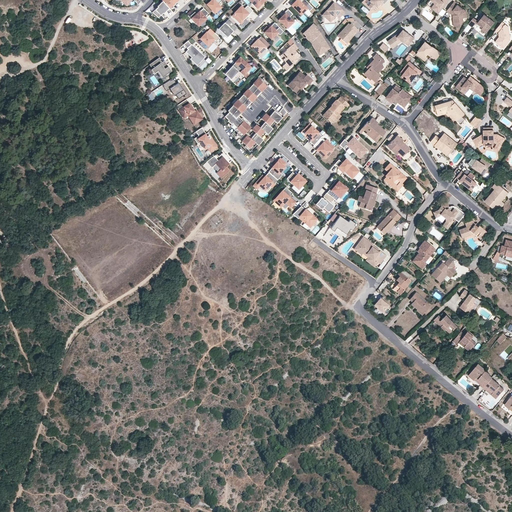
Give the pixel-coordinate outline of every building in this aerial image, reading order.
[(177,1),(176,0),(162,0),(163,1),(169,8),(177,1)] [(222,0),(221,0),(212,0),(207,4),(215,13),(221,7),(218,4),(222,0)] [(313,6),(306,0),(301,0),(300,1),(299,0),(295,0),(291,4),(301,14),(307,8),(309,10),(313,6)] [(326,0),(321,6),(325,9),(333,1),(332,0),(326,0)] [(368,0),(370,2),(367,5),(372,9),(374,5),(375,6),(378,3),(379,4),(381,1),(382,0),(368,0)] [(432,0),(436,3),(433,8),(440,14),(443,9),(450,1),(449,0),(432,0)] [(466,11),(458,4),(459,3),(455,0),(447,10),(452,14),(454,26),(460,25),(463,21),(463,18),(467,17),(466,11)] [(169,8),(163,1),(161,2),(161,3),(158,5),(159,6),(153,11),(158,17),(166,10),(166,11),(169,8)] [(325,9),(322,13),(330,21),(335,14),(338,17),(344,10),(333,1),(325,9)] [(253,11),(248,5),(244,9),(241,6),(235,13),(236,13),(233,16),(238,21),(241,18),(244,21),(248,16),(247,15),(249,14),(250,14),(253,11)] [(209,13),(204,8),(200,11),(200,12),(199,13),(197,14),(195,12),(190,16),(199,25),(206,18),(205,17),(209,13)] [(294,21),(290,17),(294,14),(288,9),(285,13),(286,14),(283,16),(280,20),(288,28),(294,21)] [(494,21),(483,12),(477,20),(473,17),(469,22),(468,23),(471,26),(472,27),(476,22),(482,27),(481,29),(486,32),(494,21)] [(234,32),(238,27),(229,19),(225,23),(219,29),(228,38),(231,34),(231,33),(233,31),(234,32)] [(510,39),(509,26),(502,21),(500,23),(496,30),(498,32),(499,36),(496,41),(504,47),(510,39)] [(284,31),(275,22),(269,28),(268,27),(264,30),(272,39),(278,33),(280,35),(284,31)] [(319,32),(314,28),(315,26),(312,23),(302,33),(306,36),(305,37),(309,42),(312,47),(315,45),(320,54),(329,48),(319,32)] [(358,29),(351,23),(350,24),(348,23),(337,35),(341,38),(342,36),(348,41),(354,34),(352,32),(354,31),(356,32),(358,29)] [(415,38),(404,29),(388,40),(392,45),(392,46),(401,39),(403,40),(409,45),(415,38)] [(216,41),(220,38),(214,32),(211,36),(207,32),(201,38),(208,45),(214,39),(216,41)] [(270,44),(262,36),(257,41),(255,39),(250,44),(259,54),(266,47),(267,48),(270,44)] [(403,40),(401,39),(392,46),(393,47),(403,40)] [(205,56),(191,44),(188,40),(184,44),(188,49),(186,52),(190,56),(191,55),(193,56),(192,57),(190,59),(197,65),(205,56)] [(432,46),(426,41),(420,48),(421,49),(420,50),(419,50),(417,53),(425,60),(428,57),(426,55),(427,53),(436,59),(441,52),(433,45),(432,46)] [(300,55),(295,50),(298,48),(294,43),(282,54),(285,57),(283,59),(286,62),(285,63),(283,66),(286,70),(294,63),(293,61),(296,58),(300,55)] [(371,64),(372,65),(368,69),(364,74),(370,79),(371,78),(376,82),(381,75),(378,73),(384,66),(382,64),(385,60),(377,53),(373,57),(375,58),(371,64)] [(237,61),(233,65),(244,76),(245,77),(248,74),(246,72),(243,69),(247,64),(238,56),(236,59),(237,61)] [(161,61),(159,58),(149,65),(151,67),(150,67),(153,71),(156,69),(161,76),(170,69),(164,61),(162,62),(161,61)] [(407,64),(409,66),(403,74),(402,75),(410,81),(417,72),(421,75),(424,72),(416,65),(414,67),(413,66),(414,64),(410,61),(407,64)] [(409,66),(407,64),(405,67),(401,72),(403,74),(409,66)] [(244,76),(233,65),(230,68),(231,69),(229,71),(228,70),(227,70),(224,73),(233,82),(238,77),(241,79),(244,76)] [(153,71),(150,67),(149,68),(153,73),(156,71),(160,77),(161,76),(156,69),(153,71)] [(299,88),(301,85),(303,87),(306,83),(307,85),(312,80),(306,74),(304,76),(299,71),(291,80),(293,83),(289,87),(295,93),(299,88)] [(474,91),(474,90),(476,88),(483,93),(483,92),(484,90),(484,89),(483,87),(482,85),(480,83),(470,76),(468,79),(464,76),(456,87),(465,94),(470,88),(474,91)] [(186,93),(180,84),(178,85),(177,84),(173,78),(162,85),(166,91),(170,88),(171,87),(179,98),(186,93)] [(266,86),(259,78),(253,84),(261,91),(266,86)] [(376,91),(380,94),(389,84),(385,81),(384,84),(383,83),(376,91)] [(261,91),(253,84),(248,89),(256,97),(261,91)] [(413,96),(402,88),(396,84),(394,88),(393,87),(391,90),(386,97),(392,101),(393,100),(397,103),(398,101),(402,104),(406,100),(408,102),(413,96)] [(179,98),(171,87),(170,88),(177,99),(179,98)] [(256,97),(248,89),(243,94),(251,102),(256,97)] [(251,102),(243,94),(238,100),(246,107),(251,102)] [(335,122),(341,116),(338,113),(344,107),(346,108),(349,105),(340,96),(337,100),(336,99),(331,104),(331,105),(322,115),(331,123),(333,120),(335,122)] [(194,110),(187,99),(176,106),(179,110),(181,109),(185,116),(190,113),(191,115),(189,116),(194,124),(202,119),(197,111),(195,112),(194,113),(193,111),(194,110)] [(246,107),(238,100),(233,105),(241,112),(246,107)] [(437,112),(447,109),(451,114),(457,120),(465,113),(455,102),(454,103),(451,102),(450,100),(435,105),(437,112)] [(241,112),(233,105),(228,111),(229,112),(236,118),(238,116),(241,112)] [(283,108),(277,114),(282,118),(287,112),(283,108)] [(274,111),(269,117),(275,122),(277,123),(282,118),(277,114),(274,111)] [(243,121),(238,116),(236,118),(229,112),(225,116),(228,120),(228,121),(231,124),(232,123),(237,128),(243,121)] [(266,114),(261,119),(265,122),(271,127),(275,122),(269,117),(266,114)] [(367,131),(366,133),(376,141),(381,135),(382,136),(385,131),(376,124),(377,122),(372,118),(369,121),(368,121),(362,128),(364,129),(367,131)] [(237,128),(240,130),(237,133),(236,134),(240,138),(250,128),(243,121),(237,128)] [(271,127),(265,122),(260,128),(266,133),(268,134),(273,129),(271,127)] [(310,142),(314,145),(321,137),(322,136),(309,124),(304,129),(306,131),(309,134),(307,135),(306,136),(310,140),(311,139),(312,140),(311,141),(310,142)] [(266,133),(260,128),(256,125),(252,130),(255,133),(261,138),(266,133)] [(202,127),(196,131),(198,135),(194,138),(198,144),(200,142),(205,148),(207,147),(210,151),(217,147),(207,132),(206,133),(205,134),(203,132),(205,132),(202,127)] [(493,134),(494,127),(484,127),(484,134),(482,134),(473,139),(478,146),(482,144),(482,142),(484,142),(484,144),(494,144),(494,142),(495,142),(497,143),(501,146),(505,138),(498,134),(493,134)] [(438,148),(440,146),(449,154),(458,143),(444,132),(440,138),(436,135),(430,142),(438,148)] [(261,138),(255,133),(250,139),(256,144),(258,146),(263,140),(261,138)] [(400,158),(409,148),(402,141),(403,140),(397,135),(394,138),(390,143),(387,146),(400,158)] [(256,144),(250,139),(247,136),(242,142),(245,145),(244,146),(250,151),(256,144)] [(335,148),(326,140),(325,140),(321,137),(314,145),(313,146),(325,158),(335,148)] [(367,149),(353,137),(348,143),(344,139),(339,145),(343,149),(346,145),(361,157),(367,149)] [(448,156),(449,154),(440,146),(438,148),(448,156)] [(229,165),(223,157),(218,161),(214,156),(206,161),(211,167),(215,164),(220,170),(216,173),(220,178),(229,172),(226,168),(229,165)] [(491,163),(482,157),(479,161),(472,157),(468,163),(473,166),(481,172),(484,168),(487,170),(491,163)] [(271,173),(278,180),(282,175),(280,172),(284,167),(283,166),(286,163),(280,158),(277,162),(276,161),(272,165),(273,166),(268,172),(269,172),(271,173)] [(359,171),(346,159),(343,163),(339,159),(335,164),(339,167),(340,166),(345,171),(353,178),(359,171)] [(389,164),(385,169),(388,172),(385,175),(386,177),(384,180),(391,186),(393,183),(396,186),(400,182),(401,183),(405,178),(389,164)] [(493,165),(490,170),(496,173),(499,168),(493,165)] [(483,176),(487,170),(484,168),(481,172),(473,166),(471,168),(483,176)] [(476,183),(461,171),(456,176),(460,180),(463,183),(464,182),(468,186),(471,189),(476,183)] [(272,187),(278,180),(271,173),(269,172),(264,177),(263,176),(262,178),(261,177),(254,185),(257,189),(260,185),(265,190),(269,185),(272,187)] [(300,175),(298,177),(297,176),(292,172),(287,178),(299,189),(306,181),(300,175)] [(345,192),(341,189),(344,185),(337,180),(330,189),(327,193),(335,199),(337,201),(340,197),(345,192)] [(485,201),(495,209),(502,201),(509,192),(501,186),(496,181),(492,186),(494,189),(485,201)] [(400,182),(396,186),(393,183),(391,186),(396,190),(402,183),(401,183),(400,182)] [(365,189),(366,190),(364,197),(360,195),(358,201),(361,202),(367,204),(366,208),(371,210),(378,194),(376,193),(378,188),(367,184),(365,189)] [(288,196),(291,192),(286,187),(274,200),(281,207),(285,202),(291,207),(295,202),(289,197),(288,196)] [(331,203),(335,199),(327,193),(327,192),(323,196),(324,197),(323,198),(322,200),(320,199),(316,204),(322,210),(323,208),(326,210),(327,209),(330,212),(335,206),(331,203)] [(504,202),(502,201),(495,209),(497,211),(504,202)] [(461,219),(465,214),(455,206),(454,207),(453,206),(448,207),(448,203),(441,204),(442,207),(439,211),(435,213),(434,213),(436,218),(442,216),(446,219),(446,222),(442,226),(447,230),(453,222),(452,220),(455,219),(459,222),(461,219)] [(317,219),(301,206),(293,214),(298,219),(299,217),(311,227),(317,219)] [(401,217),(393,209),(377,227),(384,234),(401,217)] [(335,213),(330,219),(334,222),(333,224),(347,234),(351,229),(353,230),(357,224),(350,219),(349,221),(340,215),(339,216),(335,213)] [(479,225),(477,227),(474,224),(473,220),(465,223),(466,227),(459,230),(462,238),(474,234),(478,237),(480,234),(483,236),(486,232),(479,225)] [(361,254),(364,252),(368,255),(366,258),(371,261),(373,259),(377,262),(380,264),(383,260),(386,255),(380,250),(379,252),(372,247),(373,245),(363,237),(359,242),(361,244),(357,251),(361,254)] [(420,249),(422,250),(420,253),(419,253),(415,258),(420,262),(418,265),(423,269),(427,263),(426,262),(436,248),(425,240),(419,248),(420,249)] [(511,241),(507,240),(505,245),(503,245),(500,253),(506,254),(506,255),(511,256),(511,241)] [(431,275),(441,283),(447,275),(450,278),(457,271),(453,267),(455,264),(449,259),(445,263),(442,262),(431,275)] [(411,281),(403,274),(401,272),(398,270),(393,276),(395,278),(397,280),(391,286),(395,289),(400,294),(411,281)] [(460,296),(470,303),(472,305),(471,307),(469,305),(465,310),(474,317),(480,308),(478,306),(481,301),(465,290),(460,296)] [(426,301),(425,302),(418,296),(420,295),(416,292),(410,299),(413,302),(411,304),(417,309),(416,310),(422,315),(430,305),(426,301)] [(383,312),(389,305),(380,298),(378,301),(379,302),(378,303),(377,302),(374,305),(383,312)] [(474,317),(476,318),(486,305),(481,301),(478,306),(480,308),(474,317)] [(450,333),(457,326),(446,315),(442,319),(439,315),(434,320),(441,327),(442,325),(450,333)] [(444,330),(443,331),(447,336),(450,333),(442,325),(441,327),(444,330)] [(469,350),(476,342),(472,339),(474,335),(469,330),(465,334),(461,331),(454,340),(458,343),(459,342),(461,340),(466,344),(464,346),(469,350)] [(502,342),(507,335),(503,332),(498,339),(502,342)] [(475,379),(476,378),(482,383),(481,384),(480,385),(484,387),(492,378),(492,377),(490,374),(484,369),(484,368),(479,363),(469,375),(474,380),(475,379)] [(500,386),(500,385),(492,378),(484,387),(486,389),(487,390),(488,388),(493,392),(492,394),(497,398),(504,389),(500,386)]
